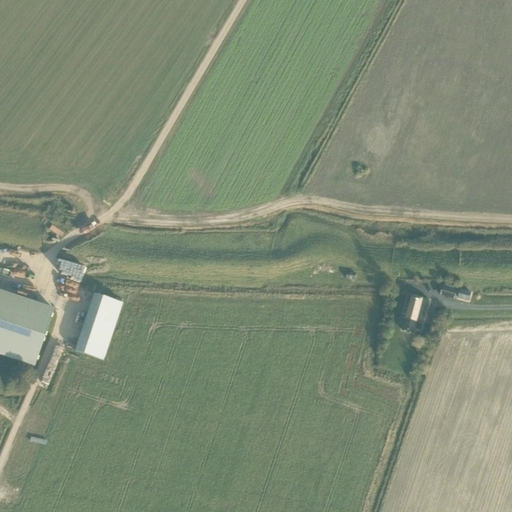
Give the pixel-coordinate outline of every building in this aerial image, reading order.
[(442,287),(440,295),(455,300),(457,292),(442,287)] [(469,301),(471,293),(459,290),(458,298),(469,301)] [(0,355),(35,366),(53,309),(0,291),(0,355)] [(93,295),(74,352),(102,361),(122,305),(93,295)] [(430,302),(408,295),(402,318),(406,319),(402,331),(413,334),(417,323),(423,325),(430,302)]
